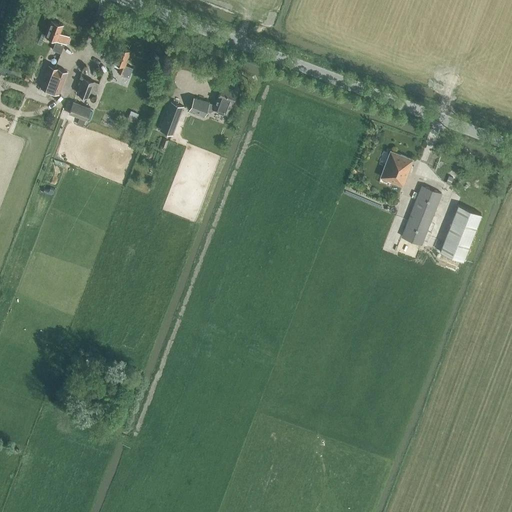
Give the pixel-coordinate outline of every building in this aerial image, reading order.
[(63,25),(51,21),(45,36),(56,40),(52,50),(61,53),(65,44),(66,44),(69,37),(60,33),(63,25)] [(119,47),(113,63),(119,65),(117,72),(123,74),(122,75),(129,77),(133,67),(125,64),(130,51),(119,47)] [(58,94),(67,71),(49,65),(41,87),(58,94)] [(77,93),(89,98),(91,94),(95,96),(100,84),(95,82),(83,77),(77,93)] [(230,102),(231,102),(236,91),(222,85),(217,95),(218,95),(213,106),(208,105),(209,104),(194,98),(189,111),(204,116),(206,111),(209,113),(213,111),(213,110),(225,115),(230,102)] [(91,108),(73,101),(69,114),(79,118),(77,124),(83,127),(85,120),(86,121),(91,108)] [(160,131),(172,135),(183,107),(170,103),(160,131)] [(132,110),(129,118),(138,121),(141,113),(132,110)] [(413,160),(391,151),(381,176),(402,185),(413,160)] [(442,193),(422,186),(402,237),(422,244),(442,193)] [(463,261),(482,214),(458,205),(440,251),(463,261)] [(103,390),(99,402),(106,404),(110,393),(103,390)]
